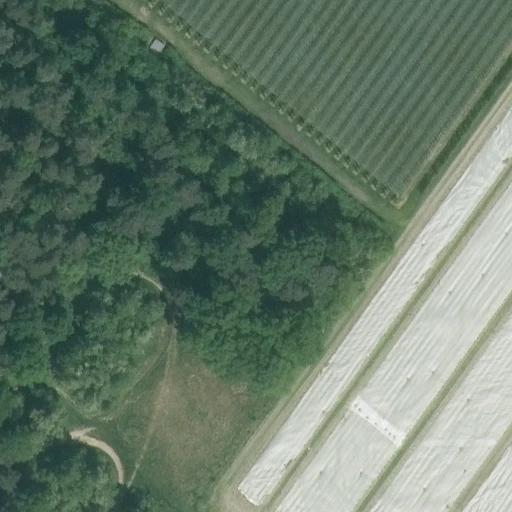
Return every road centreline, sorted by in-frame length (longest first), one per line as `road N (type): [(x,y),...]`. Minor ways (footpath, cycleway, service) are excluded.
road 1 (track): [(511,91),(209,511)]
road 2 (track): [(0,417),(72,314),(109,279),(142,274),(167,295),(164,340),(142,381),(82,426),(0,469)]
road 3 (track): [(180,511),(35,363)]
road 4 (track): [(51,443),(104,453),(116,465),(123,475),(109,511)]
